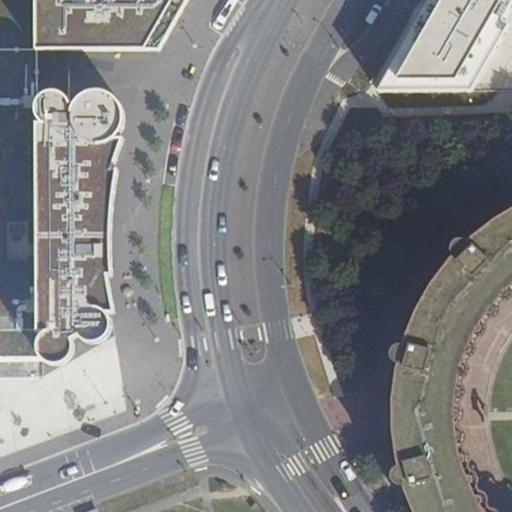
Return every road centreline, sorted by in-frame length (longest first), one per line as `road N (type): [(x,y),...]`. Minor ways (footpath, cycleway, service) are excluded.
road 1 (secondary): [(254,0),(216,63),(187,169),(181,237),(195,385),(175,421)]
road 2 (secondary): [(283,0),(240,92),(214,212),(211,269),(241,412)]
road 3 (secondary): [(280,330),(269,244),(295,103)]
road 4 (secondary): [(362,511),(325,451),(280,330)]
road 5 (secondary): [(175,421),(0,489)]
road 6 (secondary): [(32,511),(191,449)]
road 7 (residential): [(295,103),(369,49),(397,0)]
road 8 (secondary): [(331,511),(279,430),(241,412)]
